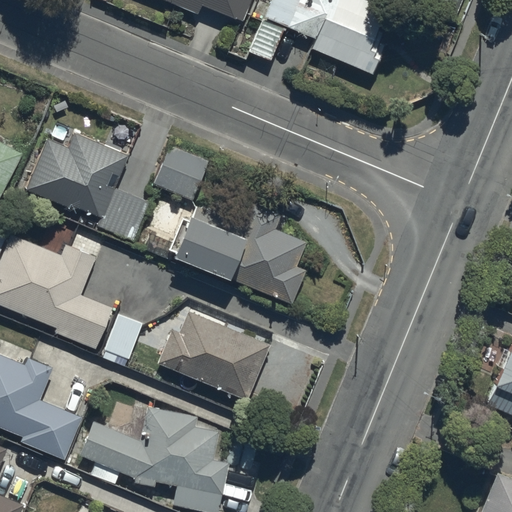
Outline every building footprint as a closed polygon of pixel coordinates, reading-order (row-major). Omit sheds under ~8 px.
[(168,0),(195,11),(197,2),(240,18),(247,0),(168,0)] [(267,0),(262,13),(312,34),(310,45),(370,69),(386,31),(376,27),(387,1),(385,0),(267,0)] [(456,0),(426,0),(423,8),(449,19),(456,0)] [(282,27),(259,18),(247,49),(269,58),(282,27)] [(65,145),(44,137),(23,187),(99,215),(95,223),(133,239),(148,199),(105,183),(109,169),(118,173),(126,152),(72,129),(65,145)] [(0,137),(0,205),(1,205),(0,204),(0,190),(21,148),(0,137)] [(206,159),(167,144),(152,182),(191,198),(206,159)] [(303,238),(272,227),(278,211),(240,196),(229,226),(187,210),(184,214),(180,213),(165,246),(170,248),(169,252),(289,302),(304,267),(293,263),(303,238)] [(59,253),(9,232),(0,254),(0,303),(54,325),(52,331),(95,347),(109,305),(78,292),(93,255),(64,242),(59,253)] [(177,329),(168,326),(156,360),(244,397),(268,342),(186,309),(177,329)] [(138,319),(114,311),(102,346),(126,354),(138,319)] [(511,339),(485,402),(511,412),(511,339)] [(0,425),(21,434),(20,439),(63,457),(80,415),(37,398),(50,365),(27,356),(24,362),(0,351),(0,425)] [(139,436),(91,419),(78,453),(132,475),(132,480),(153,484),(154,479),(174,483),(171,503),(213,511),(216,511),(227,460),(211,458),(217,428),(194,423),(196,413),(145,403),(139,436)] [(0,460),(4,449),(0,447),(0,511),(18,511),(23,501),(0,492),(0,460)] [(511,511),(511,477),(495,470),(477,511),(511,511)]
